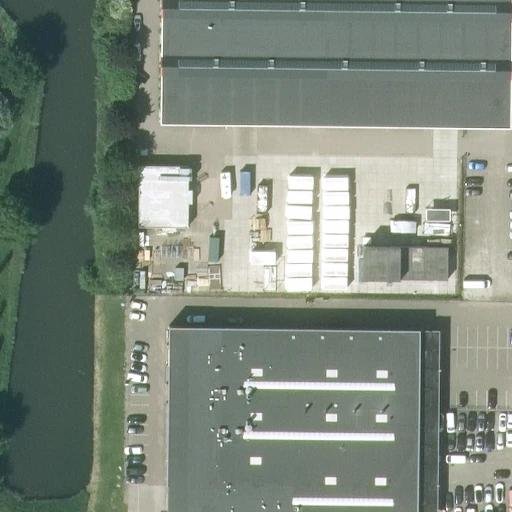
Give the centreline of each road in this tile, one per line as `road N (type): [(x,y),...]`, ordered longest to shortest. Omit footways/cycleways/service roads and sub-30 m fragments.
road 1 (unknown): [(143,140),(145,314)]
road 2 (unknown): [(497,145),(498,276)]
